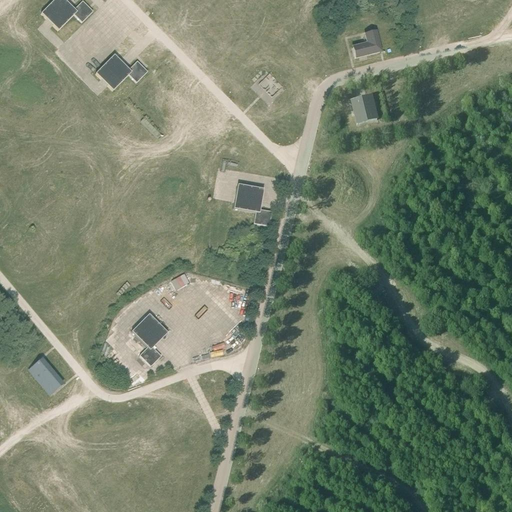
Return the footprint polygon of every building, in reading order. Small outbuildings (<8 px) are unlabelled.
[(73,11),(62,0),(54,0),(40,15),(57,32),(73,17),(81,24),(92,13),(81,3),(73,11)] [(381,54),(375,32),(362,36),(365,44),(351,48),(354,61),(381,54)] [(128,71),(113,56),(94,75),(112,93),(128,77),(135,84),(147,73),(136,62),(128,71)] [(378,121),(372,96),(350,102),(356,126),(378,121)] [(126,101),(122,105),(139,122),(143,118),(126,101)] [(262,191),(237,186),(232,210),(255,214),(253,225),(268,228),(271,213),(259,211),(262,191)] [(191,288),(194,285),(181,273),(174,281),(178,285),(182,280),(191,288)] [(190,289),(183,297),(187,300),(194,292),(190,289)] [(214,301),(206,308),(210,312),(218,304),(214,301)] [(166,334),(148,316),(130,333),(146,349),(138,357),(150,368),(160,357),(152,349),(166,334)] [(113,348),(105,357),(113,364),(121,355),(113,348)] [(63,385),(41,360),(27,371),(49,397),(63,385)]
